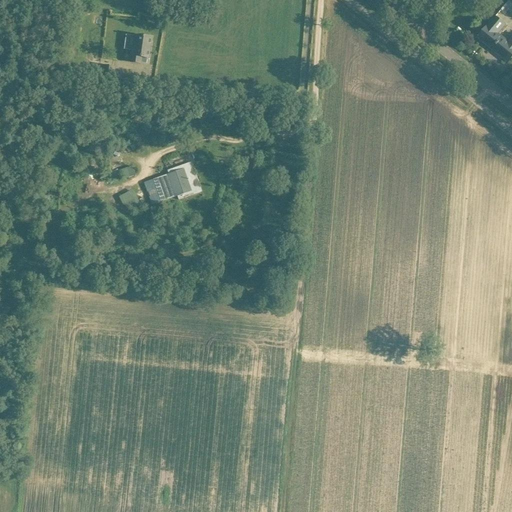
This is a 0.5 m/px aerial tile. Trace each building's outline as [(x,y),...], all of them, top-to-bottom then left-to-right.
[(511,0),(508,0),(500,11),(504,14),(511,3),(511,0)] [(495,17),(484,30),(478,38),(508,62),(511,57),(511,38),(508,43),(497,33),(504,24),(495,17)] [(131,52),(129,62),(140,64),(141,58),(148,59),(151,38),(135,36),(132,52),(131,52)] [(105,66),(102,83),(121,85),(121,87),(133,89),(133,88),(143,89),(144,79),(134,78),(134,77),(123,75),(122,78),(110,77),(111,67),(105,66)] [(183,169),(167,175),(175,197),(191,191),(183,169)]
